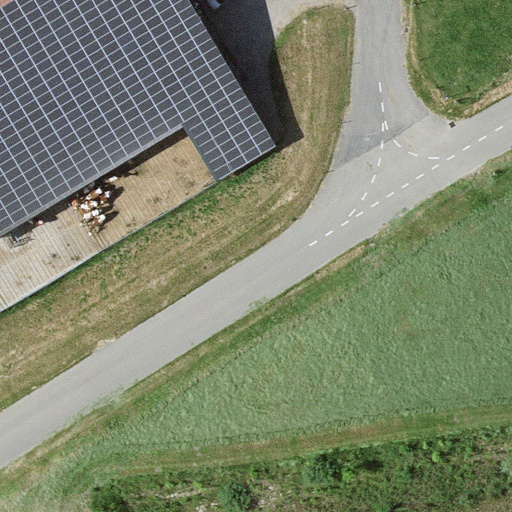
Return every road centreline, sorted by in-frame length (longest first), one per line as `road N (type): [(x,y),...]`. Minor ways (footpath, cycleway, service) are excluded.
road 1 (tertiary): [(0,436),(404,180)]
road 2 (residential): [(404,180),(378,87),(381,0)]
road 3 (tertiary): [(404,180),(511,120)]
